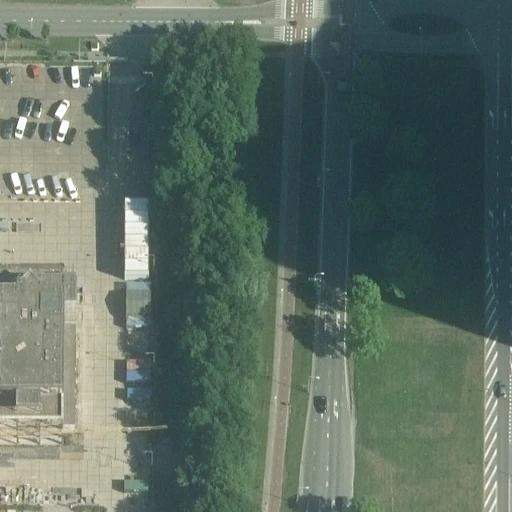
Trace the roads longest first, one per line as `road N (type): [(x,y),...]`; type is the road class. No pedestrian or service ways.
road 1 (tertiary): [(347,36),(325,511)]
road 2 (tertiary): [(505,393),(505,44)]
road 3 (unclassified): [(0,20),(222,21)]
road 4 (unclassified): [(347,36),(505,44)]
road 5 (unclassified): [(505,8),(348,4)]
road 6 (unclassified): [(348,4),(222,21)]
road 7 (unclassified): [(222,21),(347,36)]
